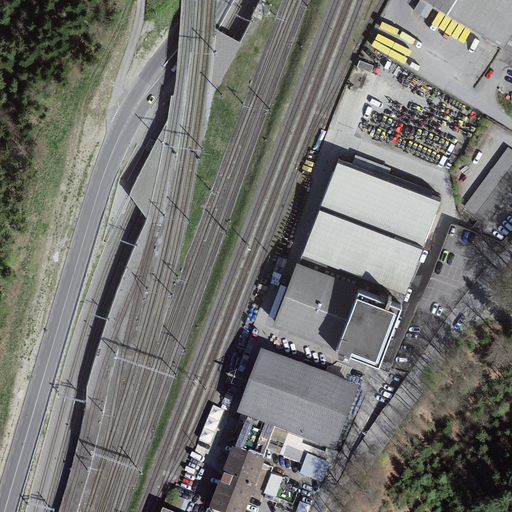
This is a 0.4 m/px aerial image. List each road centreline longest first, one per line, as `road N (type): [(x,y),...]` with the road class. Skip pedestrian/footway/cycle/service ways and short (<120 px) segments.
road 1 (primary): [(130,104),(101,174),(6,511)]
road 2 (unclassified): [(331,511),(467,317),(511,272)]
road 3 (primary): [(130,104),(224,0)]
road 4 (primary): [(209,0),(130,104)]
road 5 (unknown): [(122,119),(123,76),(142,0)]
